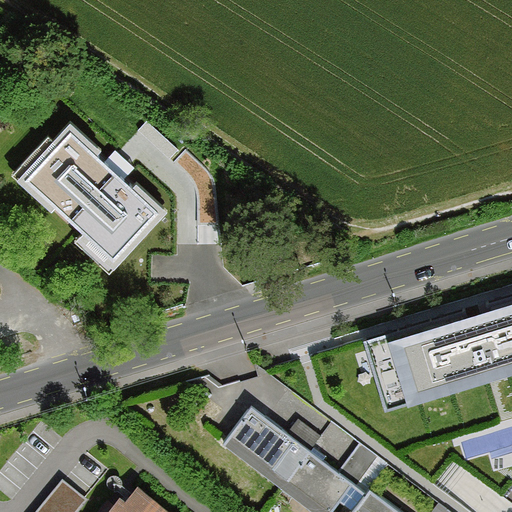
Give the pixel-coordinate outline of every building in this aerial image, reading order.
[(99,93),(82,80),(66,100),(83,113),(99,93)] [(194,252),(152,212),(147,217),(136,207),(103,242),(114,253),(109,258),(151,297),(194,252)] [(511,297),(364,340),(364,341),(384,409),(420,398),(453,389),(488,379),(511,372),(511,371),(511,297)] [(250,399),(222,436),(320,511),(451,511),(438,502),(430,511),(407,511),(369,482),(365,487),(250,399)] [(511,492),(452,459),(436,488),(479,511),(509,511),(511,507),(511,492)] [(174,511),(136,480),(123,496),(116,491),(98,511),(174,511)] [(73,511),(84,499),(61,481),(36,511),(73,511)]
